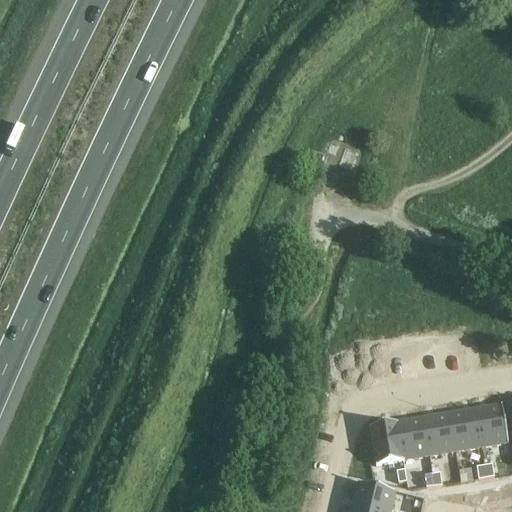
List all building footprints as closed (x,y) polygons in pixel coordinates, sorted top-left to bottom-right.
[(314,155),(314,156),(315,156),(312,165),(311,164),(311,165),(321,169),(321,168),(323,160),(324,160),(325,159),(314,155)] [(502,408),(475,412),(481,451),(508,446),(502,408)] [(475,412),(449,416),(455,455),(481,451),(475,412)] [(449,416),(423,421),(429,460),(455,455),(449,416)] [(423,421),(397,425),(403,464),(429,460),(423,421)] [(397,425),(369,430),(376,469),(403,464),(397,425)] [(492,467),(484,468),(486,480),(494,479),(492,467)] [(484,468),(476,469),(478,482),(486,480),(484,468)] [(405,473),(396,474),(398,486),(406,484),(405,473)] [(440,476),(432,477),(434,489),(442,488),(440,476)] [(432,477),(424,478),(426,490),(434,489),(432,477)] [(357,486),(350,511),(391,511),(395,495),(357,486)]
